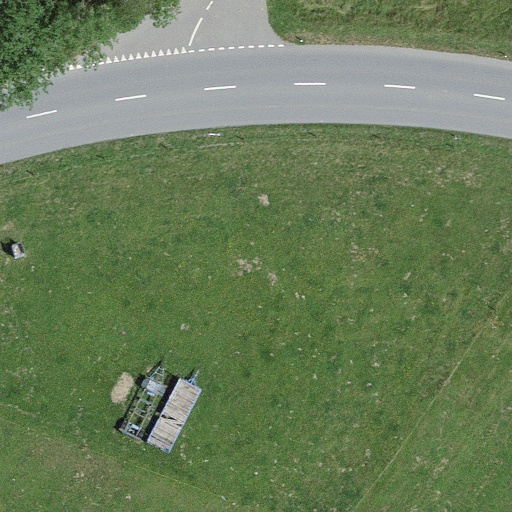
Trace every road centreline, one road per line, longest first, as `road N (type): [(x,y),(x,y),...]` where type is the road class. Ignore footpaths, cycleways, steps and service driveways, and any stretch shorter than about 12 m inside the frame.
road 1 (secondary): [(511,93),(316,79),(170,88)]
road 2 (secondary): [(170,88),(0,123)]
